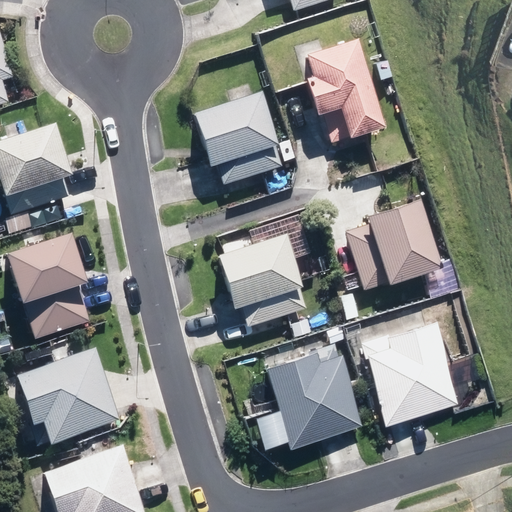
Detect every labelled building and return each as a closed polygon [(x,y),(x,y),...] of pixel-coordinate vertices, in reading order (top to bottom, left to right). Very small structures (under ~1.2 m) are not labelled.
[(285,0),(289,11),(326,0),(285,0)] [(378,128),(349,38),(298,54),(305,77),(298,79),(310,116),(333,109),(342,139),(378,128)] [(0,80),(11,77),(0,42),(0,104),(6,103),(0,84),(0,80)] [(224,185),(283,166),(277,146),(280,145),(263,92),(195,114),(212,166),(217,164),(224,185)] [(0,139),(0,177),(12,215),(70,196),(64,178),(74,174),(57,122),(0,139)] [(437,268),(415,198),(359,215),(362,225),(341,231),(359,290),(380,284),(380,285),(437,268)] [(248,326),(307,308),(301,288),(304,287),(287,234),(219,254),(236,309),(242,307),(248,326)] [(8,254),(35,340),(91,323),(80,285),(86,283),(71,235),(8,254)] [(453,404),(429,321),(378,335),(379,337),(356,343),(359,355),(358,355),(379,426),(453,404)] [(291,449),(365,427),(343,355),(338,357),(334,344),(311,351),(313,355),(266,369),(291,449)] [(51,444),(122,421),(97,347),(16,374),(33,425),(44,422),(51,444)] [(146,511),(124,445),(43,472),(56,511),(146,511)]
